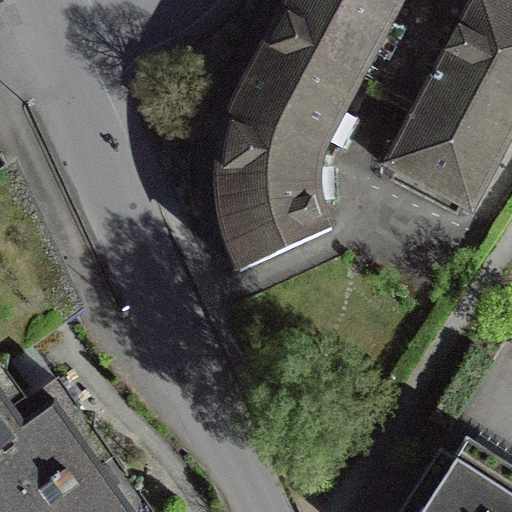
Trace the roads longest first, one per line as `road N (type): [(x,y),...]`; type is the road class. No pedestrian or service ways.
road 1 (residential): [(60,62),(212,427),(257,511)]
road 2 (residential): [(181,0),(60,62)]
